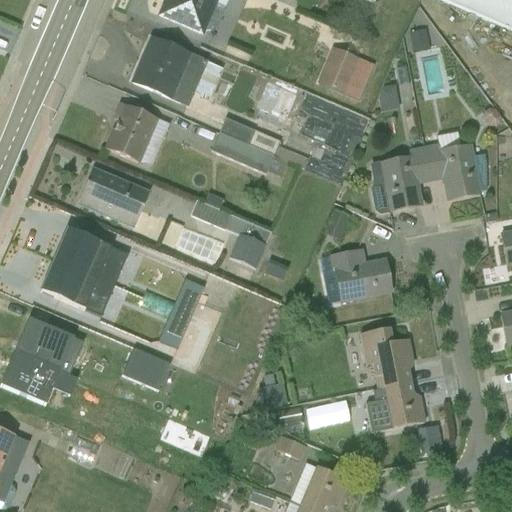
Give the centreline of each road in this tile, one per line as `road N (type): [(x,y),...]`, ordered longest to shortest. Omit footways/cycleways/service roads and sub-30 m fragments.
road 1 (residential): [(439,258),(482,472)]
road 2 (primary): [(0,172),(73,0)]
